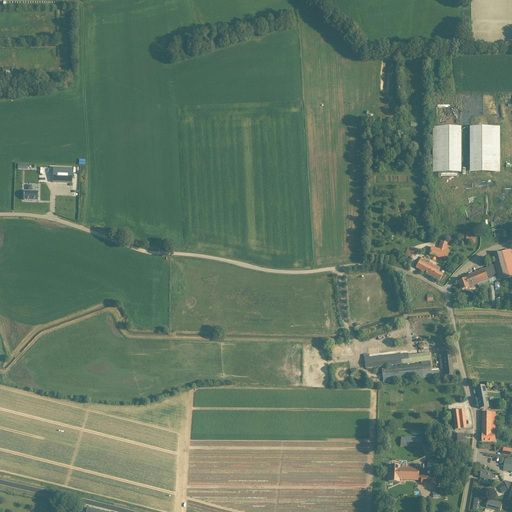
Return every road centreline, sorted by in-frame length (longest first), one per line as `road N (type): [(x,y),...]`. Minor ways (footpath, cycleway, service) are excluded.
road 1 (track): [(446,289),(389,267),(271,272),(15,214)]
road 2 (unclassified): [(464,511),(477,430),(446,289),(478,256),(511,243)]
road 3 (unclassified): [(125,511),(0,481)]
